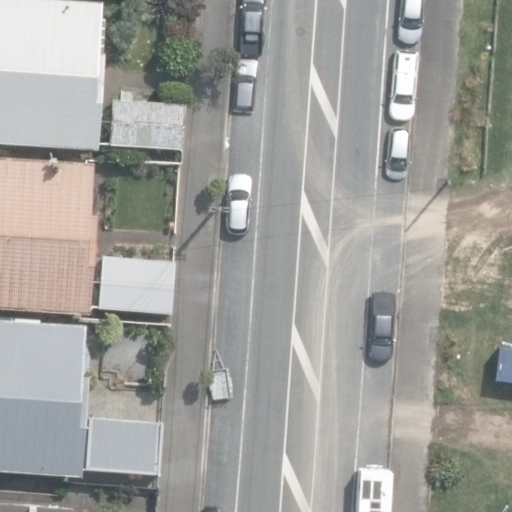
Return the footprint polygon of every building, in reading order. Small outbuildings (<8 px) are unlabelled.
[(0,0),(0,141),(103,149),(110,52),(105,52),(108,0),(0,0)] [(189,103),(116,98),(113,144),(186,148),(189,103)] [(0,306),(94,312),(100,216),(96,215),(96,209),(101,203),(103,197),(102,191),(100,185),(97,182),(99,162),(0,155),(0,306)] [(180,259),(105,254),(101,306),(176,312),(180,259)] [(0,467),(85,473),(94,321),(0,315),(0,467)] [(92,414),(89,467),(161,471),(164,418),(92,414)] [(77,511),(78,508),(0,501),(0,511),(77,511)]
